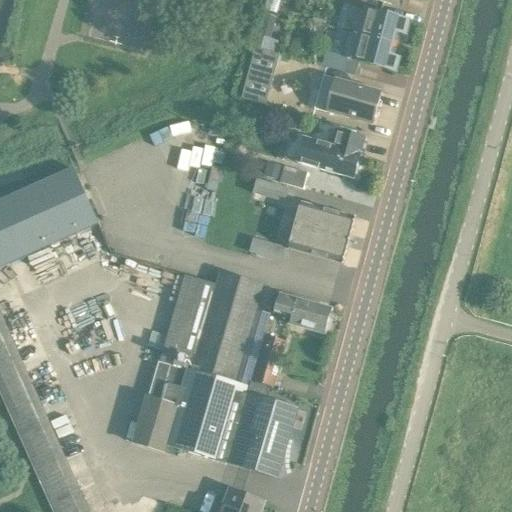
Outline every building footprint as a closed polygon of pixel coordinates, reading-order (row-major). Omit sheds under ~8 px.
[(344,5),(337,30),(393,45),(397,33),(406,35),(410,23),(344,5)] [(328,69),(328,70),(329,70),(329,69),(355,77),(359,62),(396,72),(400,60),(390,57),(393,45),(337,30),(330,54),(332,55),(329,69),(328,68),(328,69)] [(252,49),(256,50),(275,55),(277,43),(274,42),(274,41),(255,36),(252,49)] [(280,56),(275,55),(256,50),(242,100),(267,106),(280,56)] [(373,126),(382,93),(336,80),(327,113),(373,126)] [(358,167),(366,139),(336,131),(331,147),(303,140),(296,164),(321,171),(354,180),(355,176),(357,177),(360,168),(358,167)] [(267,164),(264,176),(280,181),(284,169),(267,164)] [(306,187),(310,171),(287,164),(283,180),(306,187)] [(74,171),(0,203),(0,394),(52,511),(88,511),(0,314),(0,269),(99,225),(74,171)] [(286,201),(289,190),(258,182),(254,194),(285,203),(286,201)] [(350,242),(356,219),(302,204),(296,227),(350,242)] [(343,265),(350,242),(296,227),(290,250),(343,265)] [(281,262),(285,249),(254,241),(251,253),(281,262)] [(226,464),(226,463),(272,477),(292,409),(246,396),(248,388),(235,384),(264,286),(221,274),(218,286),(186,277),(162,362),(159,361),(135,445),(165,454),(167,448),(226,464)] [(275,314),(292,318),(290,325),(326,334),(332,311),(279,298),(275,314)] [(287,344),(267,339),(256,384),(275,389),(287,344)] [(265,388),(254,385),(251,395),(262,398),(265,388)] [(264,504),(229,493),(222,511),(258,511),(261,505),(263,506),(264,504)]
